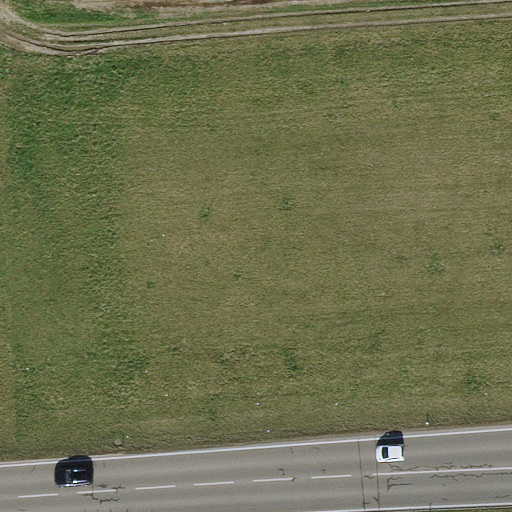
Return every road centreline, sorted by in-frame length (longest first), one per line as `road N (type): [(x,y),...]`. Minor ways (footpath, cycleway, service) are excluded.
road 1 (track): [(0,36),(33,45),(511,12)]
road 2 (secondary): [(511,473),(0,507)]
